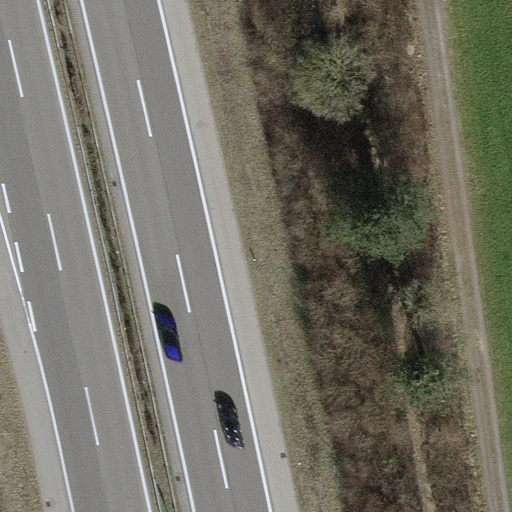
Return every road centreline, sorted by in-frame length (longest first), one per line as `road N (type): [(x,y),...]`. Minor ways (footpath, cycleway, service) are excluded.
road 1 (motorway): [(0,0),(112,511)]
road 2 (motorway): [(233,511),(121,0)]
road 3 (track): [(496,511),(421,0)]
